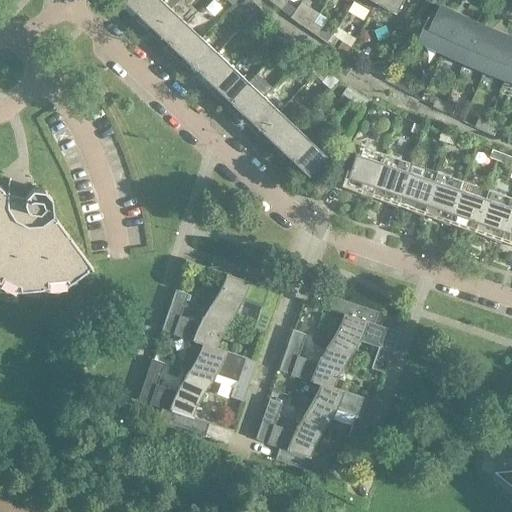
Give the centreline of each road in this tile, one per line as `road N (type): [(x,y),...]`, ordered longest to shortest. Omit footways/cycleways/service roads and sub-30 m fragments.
road 1 (residential): [(126,408),(214,142)]
road 2 (residential): [(239,444),(311,224)]
road 3 (residential): [(356,482),(427,268)]
road 4 (residential): [(214,142),(64,0)]
road 5 (residential): [(311,224),(214,142)]
road 6 (residential): [(427,268),(311,224)]
